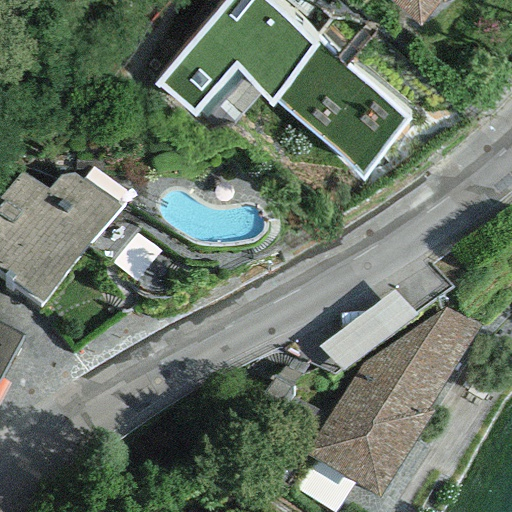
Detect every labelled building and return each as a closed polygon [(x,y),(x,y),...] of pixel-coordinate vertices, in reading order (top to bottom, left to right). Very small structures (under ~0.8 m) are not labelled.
[(269,0),(227,0),(159,80),(198,113),(232,74),(358,182),(411,121),(269,0)] [(391,0),(418,22),(437,0),(436,0),(391,0)] [(19,167),(0,191),(0,277),(43,310),(120,209),(74,175),(59,175),(49,189),(19,167)] [(342,364),(416,312),(396,284),(322,336),(342,364)] [(470,330),(444,314),(361,372),(313,453),(375,489),(470,330)] [(0,376),(18,340),(0,331),(0,376)]
